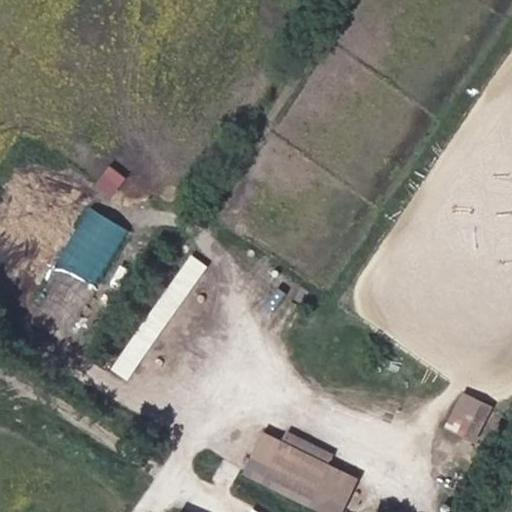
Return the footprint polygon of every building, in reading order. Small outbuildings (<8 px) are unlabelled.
[(96,188),(114,201),(130,178),(112,166),(96,188)] [(452,405),(468,416),(487,390),(470,379),(452,405)] [(487,390),(468,416),(479,423),(497,396),(487,390)] [(300,434),(280,423),(260,461),(351,508),(371,471),(344,457),(326,486),(285,465),(300,434)] [(306,423),(300,434),(344,457),(350,446),(306,423)] [(326,486),(344,457),(300,434),(285,465),(326,486)] [(181,511),(210,511),(190,499),(181,511)]
